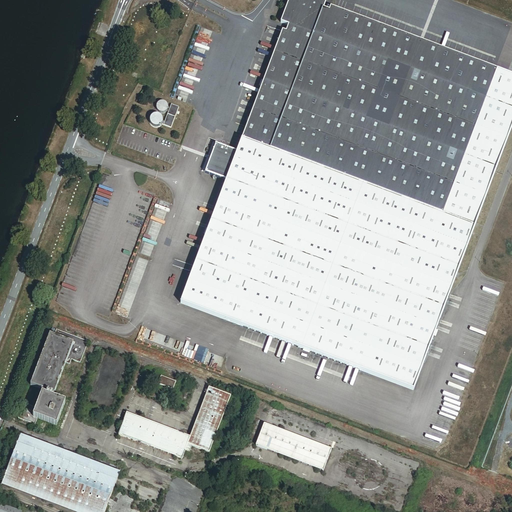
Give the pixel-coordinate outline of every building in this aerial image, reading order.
[(282,31),(242,139),(443,214),(497,71),(330,9),(329,12),(323,10),(326,2),(319,0),(289,0),(280,23),(288,26),(286,33),(282,31)] [(226,181),(180,302),(413,390),(475,226),(511,126),(511,76),(497,71),(443,214),(242,139),(237,153),(215,144),(205,173),(226,181)] [(157,108),(156,109),(156,110),(157,111),(157,113),(159,114),(160,115),(163,115),(164,115),(166,114),(167,112),(168,111),(168,109),(168,107),(167,106),(166,105),(165,104),(163,103),(161,104),(160,104),(158,105),(157,107),(157,108)] [(179,108),(171,105),(168,116),(175,119),(179,108)] [(175,119),(168,116),(164,126),(171,129),(175,119)] [(151,122),(150,123),(150,124),(151,125),(151,127),(153,128),(155,130),(157,130),(159,129),(161,128),(162,126),(163,126),(163,123),(163,121),(162,120),(161,119),(160,118),(157,117),(155,117),(154,118),(152,119),(151,120),(151,122)] [(88,343),(52,329),(31,387),(54,395),(65,364),(70,365),(71,361),(80,364),(88,343)] [(167,382),(168,379),(161,376),(157,385),(174,392),(176,385),(167,382)] [(190,438),(188,445),(193,447),(210,453),(231,396),(209,388),(190,438)] [(250,390),(247,390),(237,417),(239,418),(241,414),(243,415),(245,410),(243,409),(250,391),(250,390)] [(24,405),(18,419),(35,425),(37,419),(56,426),(65,403),(42,395),(36,409),(24,405)] [(126,414),(124,420),(188,445),(190,438),(126,414)] [(188,445),(124,420),(118,436),(182,459),(185,451),(188,445)] [(264,425),(255,446),(323,472),(331,450),(264,425)] [(20,434),(2,484),(78,511),(103,511),(119,470),(20,434)]
